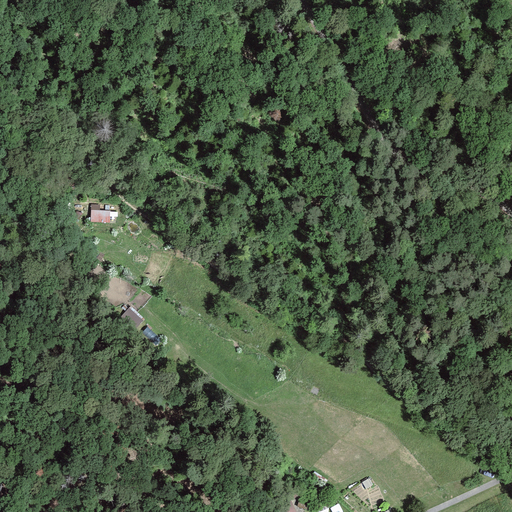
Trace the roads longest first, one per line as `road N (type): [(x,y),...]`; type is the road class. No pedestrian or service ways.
road 1 (track): [(511,421),(387,383),(360,354),(279,308),(137,201),(96,177),(0,143)]
road 2 (track): [(511,212),(409,162),(382,134),(304,0)]
